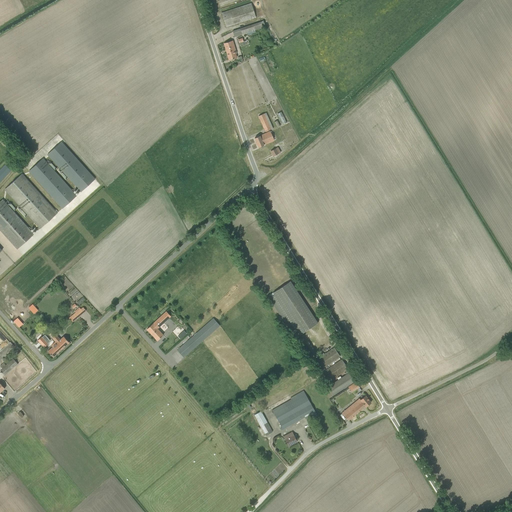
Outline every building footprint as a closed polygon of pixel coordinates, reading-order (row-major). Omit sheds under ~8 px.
[(221,13),(226,27),(256,17),(251,3),(221,13)] [(233,31),(234,37),(265,27),(263,21),(233,31)] [(229,42),(224,43),(229,60),(234,59),(237,58),(235,51),(236,51),(232,41),(229,42)] [(264,56),(259,58),(261,63),(262,62),(267,74),(271,72),(264,56)] [(281,112),(277,114),(283,124),(286,123),(281,112)] [(264,114),(259,116),(266,132),(271,129),(264,114)] [(255,138),(258,147),(274,140),(270,131),(255,138)] [(48,154),(81,191),(95,179),(61,142),(48,154)] [(270,151),(273,156),(280,152),(278,147),(270,151)] [(29,171),(63,208),(76,196),(42,159),(29,171)] [(0,170),(0,181),(11,171),(10,170),(6,166),(5,165),(0,170)] [(5,189),(40,228),(57,214),(21,174),(5,189)] [(0,201),(0,230),(17,249),(34,234),(3,199),(0,201)] [(273,293),(274,295),(269,298),(294,336),(299,333),(300,335),(318,323),(290,282),(273,293)] [(198,374),(264,317),(254,305),(187,361),(198,374)] [(69,318),(72,322),(84,312),(79,307),(75,311),(76,312),(69,318)] [(147,329),(157,341),(163,335),(157,329),(171,316),(166,311),(147,329)] [(213,318),(177,350),(184,357),(220,325),(213,318)] [(52,331),(49,334),(51,336),(56,341),(55,342),(62,349),(69,342),(64,336),(60,340),(52,331)] [(38,340),(44,347),(47,344),(41,337),(38,340)] [(0,351),(0,359),(14,346),(10,342),(0,351)] [(48,351),(53,357),(62,349),(55,342),(52,345),(53,347),(48,351)] [(318,371),(340,357),(334,348),(312,362),(318,371)] [(0,370),(5,376),(18,364),(13,359),(0,370)] [(327,383),(344,372),(347,370),(348,369),(342,360),(321,373),(327,383)] [(349,373),(347,370),(344,372),(346,375),(328,387),(333,395),(355,381),(350,372),(349,373)] [(281,430),(315,411),(303,391),(290,398),(291,399),(272,410),(282,427),(280,428),(281,430)] [(371,402),(365,396),(361,400),(359,399),(342,413),(348,420),(365,406),(366,407),(371,402)] [(261,411),(254,415),(260,425),(266,435),(273,432),(267,422),(261,411)] [(297,442),(292,432),(288,434),(290,437),(285,439),(289,446),(297,442)]
